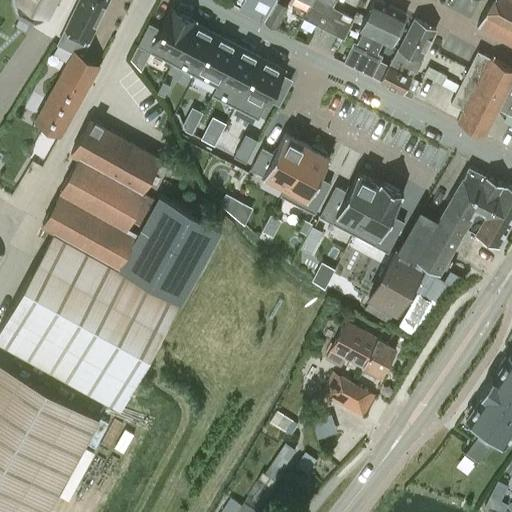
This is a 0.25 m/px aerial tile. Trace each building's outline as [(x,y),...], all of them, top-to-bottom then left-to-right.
[(47,16),(55,0),(18,0),(19,1),(17,5),(18,12),(35,21),(41,19),(44,14),(47,16)] [(79,0),(59,42),(74,49),(82,54),(88,40),(89,41),(108,0),(79,0)] [(264,21),(274,0),(243,0),(239,8),(264,21)] [(287,6),(276,0),(274,0),(264,21),(276,27),(287,6)] [(296,0),(291,11),(295,13),(303,17),(311,0),(296,0)] [(332,0),(311,0),(303,17),(343,37),(353,17),(330,6),(332,0)] [(377,53),(383,40),(390,44),(405,13),(378,0),(373,0),(359,29),(363,30),(357,43),(353,41),(343,62),(371,76),(382,55),(377,53)] [(511,0),(490,0),(477,25),(511,43),(511,0)] [(149,22),(137,44),(149,50),(149,51),(172,63),(194,22),(195,21),(194,20),(171,8),(161,28),(149,22)] [(397,47),(391,60),(410,70),(416,73),(423,60),(420,58),(436,29),(414,17),(398,48),(397,47)] [(194,22),(172,63),(195,74),(216,33),(194,22)] [(216,33),(195,74),(216,86),(217,86),(238,45),(216,33)] [(216,86),(212,94),(235,106),(261,57),(238,45),(217,86),(216,86)] [(34,119),(61,134),(100,64),(82,54),(74,49),(34,119)] [(455,121),(483,135),(499,105),(511,79),(511,68),(476,50),(468,66),(459,84),(455,91),(449,102),(462,109),(455,121)] [(261,57),(235,106),(258,118),(284,69),(261,57)] [(410,70),(391,60),(380,81),(409,96),(412,91),(418,81),(410,77),(407,75),(410,70)] [(438,73),(435,80),(455,91),(459,84),(438,73)] [(511,79),(499,105),(508,109),(506,112),(511,115),(511,79)] [(164,84),(159,95),(166,98),(172,88),(164,84)] [(0,325),(0,338),(122,407),(222,226),(161,191),(139,232),(127,225),(131,218),(140,222),(154,196),(142,190),(161,155),(91,116),(72,151),(79,155),(61,188),(62,189),(43,222),(55,228),(0,325)] [(186,117),(182,124),(185,130),(186,130),(192,133),(197,122),(191,120),(186,117)] [(220,134),(207,127),(201,138),(214,144),(220,134)] [(262,146),(250,168),(284,186),(285,186),(307,144),(285,132),(275,152),(262,146)] [(245,133),(233,155),(245,161),(257,139),(245,133)] [(284,186),(280,194),(280,195),(315,213),(331,182),(319,175),(329,156),(325,154),(327,151),(313,144),(312,146),(307,144),(285,186),(284,186)] [(0,180),(15,190),(33,161),(10,147),(0,163),(0,180)] [(436,221),(414,259),(423,264),(438,272),(469,217),(459,212),(463,205),(462,205),(464,201),(468,203),(474,190),(480,193),(482,190),(494,196),(500,184),(468,165),(436,221)] [(335,184),(319,214),(353,232),(380,182),(379,182),(358,171),(347,190),(335,184)] [(380,182),(353,232),(388,251),(404,220),(391,214),(403,192),(381,180),(380,179),(379,182),(380,182)] [(469,217),(479,223),(475,232),(498,243),(511,218),(511,185),(506,183),(500,184),(494,196),(482,190),(480,193),(474,190),(468,203),(464,201),(462,205),(463,205),(459,212),(469,217)] [(225,192),(220,203),(228,210),(229,208),(234,198),(235,197),(225,192)] [(433,219),(419,211),(398,249),(414,259),(436,221),(433,219)] [(307,233),(312,223),(303,218),(298,228),(307,233)] [(312,251),(322,231),(311,225),(301,246),(312,251)] [(398,249),(371,296),(397,311),(423,264),(414,259),(398,249)] [(413,332),(433,300),(418,291),(399,323),(413,332)] [(333,347),(363,364),(379,336),(349,319),(344,326),(341,324),(339,328),(342,330),(333,347)] [(379,336),(363,364),(367,366),(366,370),(377,376),(379,373),(381,374),(397,346),(379,336)] [(482,393),(466,417),(479,426),(477,428),(490,436),(491,435),(504,443),(511,431),(511,354),(510,353),(493,377),(492,375),(480,392),(482,393)] [(0,511),(46,511),(100,416),(0,360),(0,511)] [(322,393),(343,404),(354,382),(335,371),(322,393)] [(354,382),(343,404),(363,416),(376,393),(354,382)] [(277,410),(270,421),(286,431),(293,420),(277,410)] [(490,444),(478,435),(466,450),(478,460),(490,444)] [(294,449),(285,443),(261,479),(270,486),(294,449)] [(504,492),(508,485),(497,479),(494,486),(504,492)] [(230,496),(221,511),(222,511),(263,511),(256,507),(255,509),(243,501),(241,504),(230,496)]
